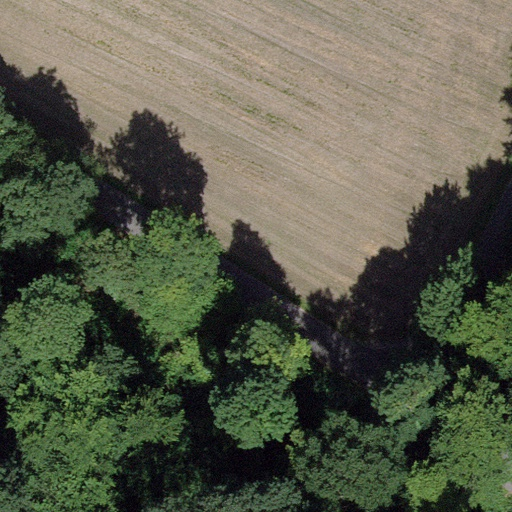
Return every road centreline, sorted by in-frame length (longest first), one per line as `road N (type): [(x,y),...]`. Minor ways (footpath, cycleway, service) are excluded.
road 1 (track): [(511,141),(397,383),(0,126)]
road 2 (track): [(397,383),(511,480)]
